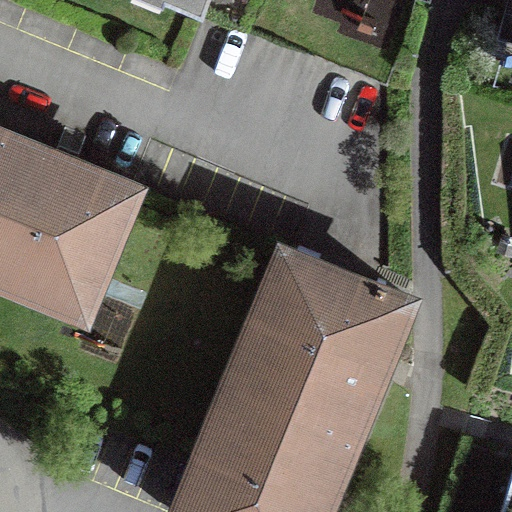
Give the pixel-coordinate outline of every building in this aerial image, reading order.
[(152,0),(206,21),(213,0),(152,0)] [(407,27),(333,0),(213,0),(206,21),(385,87),(407,27)] [(156,184),(0,123),(0,284),(101,324),(156,184)] [(280,248),(227,382),(364,436),(417,302),(280,248)] [(334,511),(364,436),(227,382),(175,511),(334,511)] [(511,511),(511,457),(510,457),(493,511),(511,511)]
